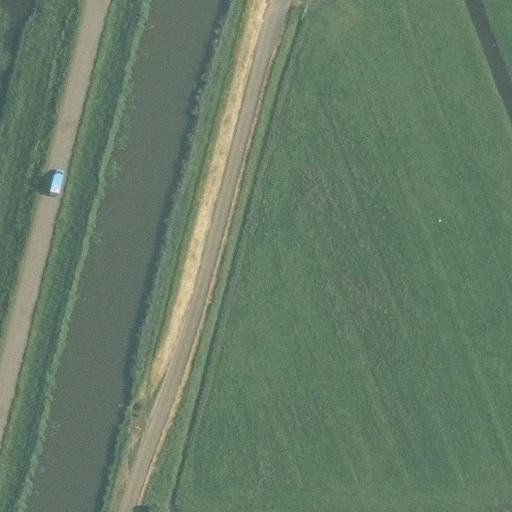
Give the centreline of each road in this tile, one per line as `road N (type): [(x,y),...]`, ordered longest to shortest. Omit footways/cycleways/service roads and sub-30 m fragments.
road 1 (unclassified): [(122,511),(185,339),(274,0)]
road 2 (tertiary): [(0,392),(95,0)]
road 3 (track): [(511,314),(316,0)]
